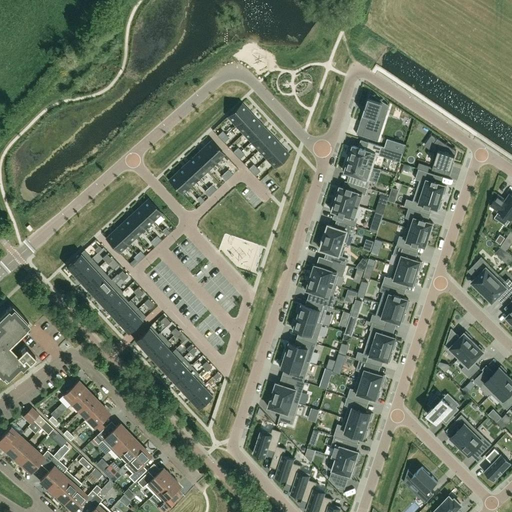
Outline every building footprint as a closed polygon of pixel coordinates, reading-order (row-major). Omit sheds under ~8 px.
[(370,93),(361,121),(367,123),(363,135),(371,138),(378,117),(386,116),(389,105),(370,93)] [(242,103),(227,117),(235,126),(250,112),(242,103)] [(250,112),(235,126),(243,134),(258,120),(250,112)] [(258,120),(243,134),(251,142),(266,128),(258,120)] [(266,128),(251,142),(258,151),(273,137),(266,128)] [(226,134),(221,139),(224,142),(229,138),(226,134)] [(273,137),(258,151),(266,159),(281,145),(273,137)] [(437,138),(431,147),(438,152),(432,170),(444,174),(447,167),(451,169),(456,151),(437,138)] [(211,140),(202,148),(216,163),(225,155),(211,140)] [(351,145),(348,153),(350,154),(349,159),(373,166),(377,154),(387,157),(389,149),(368,142),(366,149),(361,147),(360,148),(353,145),(351,145)] [(281,145),(266,159),(274,168),(289,154),(281,145)] [(202,148),(194,156),(208,171),(216,163),(202,148)] [(241,151),(236,155),(240,159),(245,155),(241,151)] [(194,156),(185,164),(199,179),(208,171),(194,156)] [(346,162),(343,170),(345,171),(344,172),(357,176),(355,183),(376,190),(378,182),(369,179),(373,166),(349,159),(348,162),(346,162)] [(185,164),(177,171),(191,186),(199,179),(185,164)] [(254,164),(249,169),(252,172),(257,168),(254,164)] [(257,168),(252,172),(255,176),(260,171),(257,168)] [(419,169),(415,179),(420,180),(417,189),(441,197),(443,193),(445,194),(447,186),(445,186),(445,185),(438,182),(433,180),(435,174),(419,169)] [(177,171),(168,180),(182,194),(191,186),(177,171)] [(225,173),(221,176),(226,181),(229,177),(225,173)] [(338,186),(335,194),(337,195),(336,199),(359,206),(362,194),(365,195),(367,188),(354,183),(353,189),(348,187),(347,189),(340,186),(340,187),(338,186)] [(208,188),(205,191),(209,196),(213,193),(208,188)] [(407,199),(404,206),(409,207),(422,212),(424,206),(430,208),(430,207),(437,209),(438,208),(440,209),(442,201),(440,201),(441,197),(417,189),(413,201),(407,199)] [(498,195),(491,206),(499,211),(498,211),(511,220),(511,218),(511,195),(510,194),(506,200),(498,195)] [(200,196),(196,199),(201,204),(204,201),(200,196)] [(148,199),(139,207),(153,222),(162,213),(148,199)] [(333,202),(330,209),(332,210),(332,211),(339,213),(339,215),(344,216),(342,222),(355,226),(357,218),(355,218),(359,206),(336,199),(335,202),(333,202)] [(139,207),(131,214),(145,229),(153,222),(139,207)] [(409,207),(405,217),(409,219),(406,228),(429,235),(433,223),(426,220),(420,218),(422,212),(409,207)] [(131,214),(123,222),(136,237),(145,229),(131,214)] [(325,233),(323,237),(346,244),(349,232),(353,233),(355,226),(342,222),(339,221),(337,227),(334,227),(328,224),(325,233),(324,233),(325,233)] [(123,222),(114,230),(128,245),(136,237),(123,222)] [(165,228),(162,231),(166,236),(170,232),(165,228)] [(400,235),(396,245),(410,250),(412,244),(418,246),(418,245),(425,247),(429,235),(406,228),(403,237),(400,235)] [(114,230),(105,238),(119,253),(128,245),(114,230)] [(323,241),(320,249),(326,251),(329,252),(327,259),(333,261),(346,265),(348,258),(342,256),(346,244),(323,237),(322,240),(323,241)] [(154,239),(150,242),(154,247),(158,244),(154,239)] [(396,245),(393,254),(397,255),(394,266),(417,273),(418,269),(420,270),(422,262),(420,262),(421,261),(408,257),(410,250),(396,245)] [(140,251),(137,254),(141,259),(145,256),(140,251)] [(80,253),(66,266),(74,275),(88,262),(80,253)] [(481,257),(472,267),(480,274),(472,282),(477,286),(476,287),(481,292),(499,274),(490,265),(481,257)] [(313,263),(310,271),(312,272),(311,277),(337,285),(335,284),(338,276),(343,277),(346,265),(333,261),(330,269),(313,263)] [(88,262),(74,275),(82,283),(96,270),(88,262)] [(385,276),(382,283),(398,288),(400,281),(413,285),(415,285),(417,278),(416,277),(417,273),(394,266),(390,277),(385,276)] [(96,270),(82,283),(89,291),(104,278),(96,270)] [(499,274),(481,292),(487,298),(488,297),(492,301),(500,294),(505,299),(511,292),(511,281),(508,278),(506,281),(499,274)] [(307,281),(304,289),(310,291),(320,294),(318,302),(329,305),(332,307),(336,296),(334,295),(337,285),(311,277),(309,281),(307,281)] [(104,278),(89,291),(97,300),(111,287),(104,278)] [(383,291),(380,303),(404,311),(405,309),(407,309),(410,302),(408,301),(408,299),(403,297),(401,296),(396,294),(398,288),(382,283),(380,290),(383,291)] [(111,287),(97,300),(105,308),(119,295),(111,287)] [(119,295),(105,308),(113,316),(127,303),(119,295)] [(300,303),(297,311),(299,312),(298,316),(322,324),(329,305),(318,302),(315,301),(313,308),(305,305),(300,303)] [(127,303),(113,316),(121,325),(135,312),(127,303)] [(373,314),(370,321),(372,322),(386,326),(388,319),(400,324),(401,321),(403,322),(406,314),(404,314),(404,311),(380,303),(376,315),(373,314)] [(29,321),(12,305),(6,311),(9,314),(0,322),(0,368),(3,372),(0,374),(6,381),(23,364),(28,360),(30,361),(35,356),(26,347),(18,354),(9,345),(27,328),(24,325),(29,321)] [(135,312),(121,325),(128,333),(142,320),(135,312)] [(294,321),(292,328),(299,331),(305,333),(303,339),(316,343),(322,324),(298,316),(296,321),(294,321)] [(371,330),(367,341),(392,349),(394,349),(397,342),(395,341),(396,337),(385,333),(384,331),(386,326),(372,322),(370,329),(371,330)] [(149,327),(135,340),(143,349),(157,335),(149,327)] [(451,328),(445,346),(458,359),(457,359),(458,360),(474,342),(471,339),(472,337),(466,331),(460,337),(451,328)] [(157,335),(143,349),(150,357),(164,344),(157,335)] [(287,341),(285,349),(287,349),(285,355),(310,363),(316,343),(303,339),(301,346),(287,341)] [(358,351),(356,358),(360,360),(372,364),(374,357),(388,362),(390,362),(392,355),(391,354),(392,349),(367,341),(364,353),(358,351)] [(474,342),(458,360),(464,366),(461,370),(469,378),(480,367),(474,361),(485,350),(479,344),(478,346),(474,342)] [(164,344),(150,357),(158,365),(172,352),(164,344)] [(172,352),(158,365),(166,374),(180,360),(172,352)] [(281,360),(279,366),(293,371),(291,378),(304,382),(310,363),(285,355),(283,360),(281,360)] [(180,360),(166,374),(174,382),(188,369),(180,360)] [(360,360),(356,370),(360,371),(357,380),(380,387),(381,382),(383,383),(386,375),(371,371),(373,364),(372,364),(360,360)] [(483,370),(474,380),(481,387),(482,386),(491,395),(509,376),(505,372),(507,371),(501,365),(490,377),(483,370)] [(188,369),(174,382),(181,390),(196,377),(188,369)] [(511,379),(509,376),(491,395),(492,394),(507,409),(511,403),(511,394),(510,393),(511,391),(511,379)] [(196,377),(181,390),(189,399),(203,385),(196,377)] [(275,390),(273,395),(299,403),(305,382),(304,382),(291,378),(289,386),(276,382),(274,390),(275,390)] [(72,402),(85,389),(77,380),(63,394),(72,402)] [(350,388),(347,398),(360,402),(363,395),(378,400),(380,393),(378,392),(380,387),(357,380),(354,389),(350,388)] [(203,385),(189,399),(197,407),(211,394),(203,385)] [(80,410),(93,397),(85,389),(72,402),(80,410)] [(271,399),(268,407),(281,411),(279,420),(292,424),(299,403),(273,395),(272,400),(271,399)] [(433,408),(427,414),(437,423),(442,418),(446,422),(459,409),(454,404),(452,406),(443,398),(442,399),(438,395),(429,404),(433,408)] [(88,419),(101,405),(93,397),(80,410),(88,419)] [(348,406),(345,418),(367,425),(369,421),(371,421),(373,414),(371,413),(358,409),(360,402),(347,398),(345,405),(348,406)] [(14,406),(18,413),(24,409),(20,402),(14,406)] [(110,414),(101,405),(88,419),(96,427),(110,414)] [(33,420),(39,414),(32,408),(23,416),(31,423),(33,420)] [(41,427),(46,421),(39,414),(33,420),(41,427)] [(458,429),(449,438),(455,444),(456,443),(460,446),(477,429),(462,414),(461,415),(452,424),(458,429)] [(338,423),(334,435),(334,436),(350,441),(352,434),(363,438),(365,438),(368,431),(366,430),(367,425),(345,418),(342,425),(338,423)] [(54,428),(46,421),(41,427),(48,434),(54,428)] [(114,446),(128,433),(119,423),(110,432),(105,427),(93,439),(98,444),(102,440),(110,449),(114,446)] [(0,444),(7,450),(19,436),(10,427),(0,438),(0,444)] [(270,466),(282,431),(272,428),(270,434),(261,431),(253,453),(265,457),(268,449),(275,452),(270,466)] [(477,429),(460,446),(463,450),(462,451),(468,457),(474,450),(480,455),(492,444),(477,429)] [(287,480),(294,458),(284,455),(286,448),(277,446),(282,431),(270,466),(278,469),(275,477),(287,480)] [(121,453),(135,440),(128,433),(114,446),(110,449),(118,457),(121,453)] [(14,457),(27,443),(19,436),(7,450),(14,457)] [(334,436),(331,446),(335,447),(332,456),(355,463),(356,461),(358,462),(360,454),(358,453),(359,451),(351,448),(353,442),(350,441),(334,436)] [(128,461),(142,447),(135,440),(121,453),(118,457),(120,459),(124,456),(128,461)] [(22,464),(35,449),(27,443),(14,457),(22,464)] [(151,457),(142,447),(128,461),(129,461),(125,464),(133,472),(129,476),(134,482),(146,470),(142,465),(151,457)] [(492,463),(485,470),(495,480),(510,464),(504,458),(495,448),(486,457),(492,463)] [(44,467),(54,456),(47,450),(42,456),(35,449),(22,464),(31,472),(39,463),(44,467)] [(59,460),(54,456),(44,467),(48,471),(40,480),(50,488),(62,474),(53,466),(59,460)] [(332,456),(328,468),(332,470),(329,479),(336,486),(345,489),(349,475),(351,476),(352,473),(354,474),(356,466),(354,466),(355,463),(332,456)] [(84,466),(87,462),(83,458),(79,462),(84,466)] [(302,497),(309,475),(300,472),(302,465),(293,462),(294,458),(287,480),(287,481),(286,483),(293,486),(291,494),(302,497)] [(408,469),(404,482),(408,486),(414,481),(426,493),(420,498),(425,503),(434,494),(430,490),(438,482),(422,466),(414,475),(408,469)] [(154,494),(172,476),(167,470),(165,471),(162,468),(153,476),(148,471),(137,482),(143,487),(145,485),(154,494)] [(87,473),(84,479),(89,483),(93,477),(87,473)] [(57,495),(70,481),(62,474),(50,488),(57,495)] [(311,511),(318,511),(325,492),(315,489),(317,482),(308,479),(310,475),(309,475),(302,497),(303,497),(302,500),(309,502),(306,510),(311,511)] [(172,476),(154,494),(162,502),(160,505),(165,510),(181,495),(178,492),(182,488),(176,483),(178,482),(172,476)] [(183,489),(189,484),(184,478),(178,483),(183,489)] [(65,502),(78,488),(70,481),(57,495),(65,502)] [(87,505),(97,494),(92,490),(87,496),(78,488),(65,502),(74,510),(82,501),(87,505)] [(339,511),(341,508),(331,505),(333,498),(324,496),(325,492),(318,511),(339,511)] [(107,511),(109,510),(100,502),(102,499),(97,494),(87,505),(92,510),(90,511),(107,511)] [(449,496),(434,511),(454,511),(455,511),(462,505),(455,498),(453,499),(449,496)]
